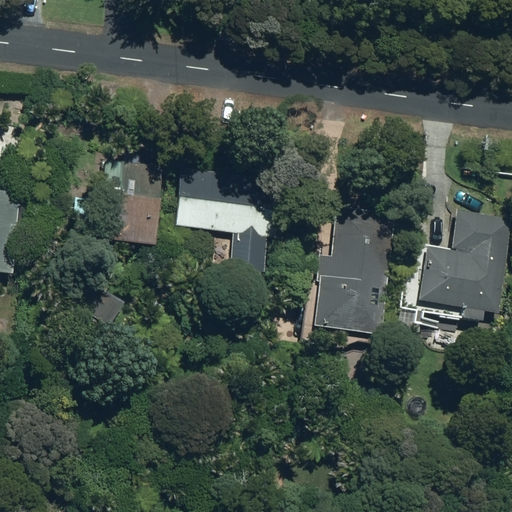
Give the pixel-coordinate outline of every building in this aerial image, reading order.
[(92,237),(151,244),(160,164),(102,157),(92,237)] [(178,167),(171,225),(212,229),(208,265),(259,270),(263,236),(272,237),(279,179),(178,167)] [(0,272),(8,274),(19,191),(0,188),(0,272)] [(310,325),(378,333),(393,210),(335,203),(328,255),(319,254),(310,325)] [(458,317),(479,321),(480,310),(495,312),(509,217),(453,208),(447,247),(421,243),(413,300),(459,308),(458,317)] [(402,339),(415,341),(418,316),(405,314),(402,339)] [(286,492),(286,502),(340,501),(340,474),(280,475),(280,493),(286,492)]
